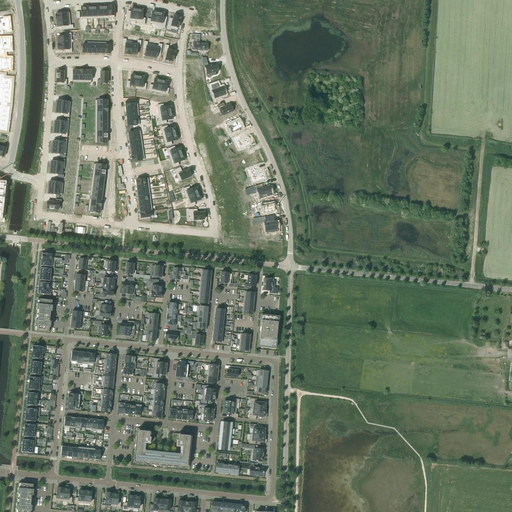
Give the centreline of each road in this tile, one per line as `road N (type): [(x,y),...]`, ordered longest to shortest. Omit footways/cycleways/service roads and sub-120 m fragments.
road 1 (unclassified): [(511,289),(291,267),(283,193),(236,90),(222,0)]
road 2 (residential): [(178,72),(180,115),(214,234),(132,226)]
road 3 (residential): [(16,0),(22,81),(8,172)]
road 4 (residential): [(132,226),(115,63)]
road 5 (track): [(471,285),(482,150)]
road 6 (residential): [(132,226),(38,217),(40,184)]
road 7 (residential): [(40,184),(50,63)]
